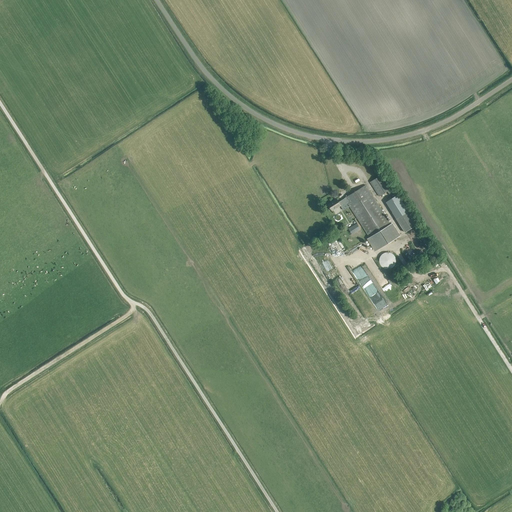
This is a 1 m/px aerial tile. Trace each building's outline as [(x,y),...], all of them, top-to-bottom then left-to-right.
[(381,176),(370,183),(379,197),(390,190),(381,176)] [(343,211),(349,207),(369,238),(368,238),(375,251),(399,236),(391,223),(389,224),(365,186),(338,204),(336,200),(328,205),(332,211),(340,206),(343,211)] [(390,212),(404,232),(416,224),(402,204),(390,212)] [(409,232),(416,244),(423,240),(418,232),(415,233),(413,229),(409,232)] [(360,238),(352,242),(354,246),(362,241),(360,238)] [(393,267),(394,266),(395,264),(395,263),(396,261),(395,259),(395,257),(394,256),(393,254),(391,253),(390,253),(388,252),(386,252),(384,253),(383,254),(381,255),(380,256),(380,258),(379,260),(379,261),(379,263),(380,265),(381,266),(383,267),(384,268),(386,269),(388,269),(389,269),(391,268),(393,267)] [(361,302),(369,296),(351,272),(349,274),(347,271),(342,274),(346,280),(349,278),(350,280),(349,281),(351,283),(348,285),(361,302)]
